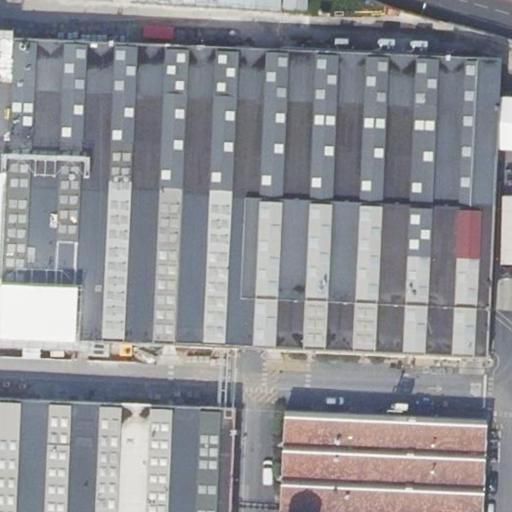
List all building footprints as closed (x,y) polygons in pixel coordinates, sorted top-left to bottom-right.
[(0,339),(88,343),(108,344),(485,360),(499,59),(438,57),(438,40),(407,39),(406,55),(321,52),(322,41),(272,38),(271,50),(258,49),(258,35),(238,34),(238,48),(190,47),(191,40),(169,40),(169,46),(156,45),(156,37),(139,36),(139,44),(98,43),(81,42),(82,31),(41,29),(41,41),(23,40),(24,27),(0,26),(0,339)] [(81,42),(98,43),(98,31),(82,31),(81,42)] [(108,355),(108,344),(88,343),(88,355),(108,355)] [(230,511),(234,410),(0,399),(0,511),(230,511)] [(478,511),(482,421),(286,413),(281,511),(478,511)]
